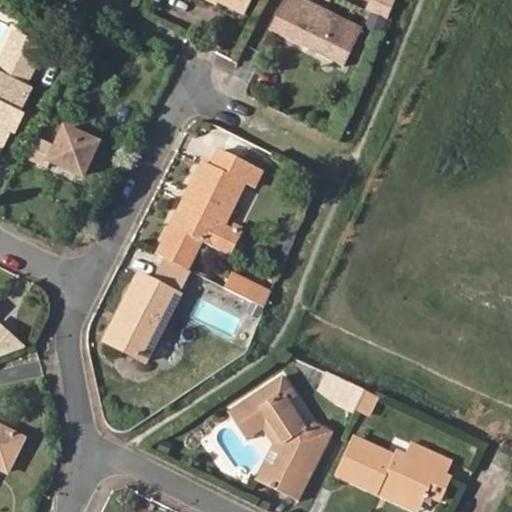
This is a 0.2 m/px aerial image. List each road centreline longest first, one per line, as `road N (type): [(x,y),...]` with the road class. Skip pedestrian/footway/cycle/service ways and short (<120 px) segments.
road 1 (track): [(87,464),(265,337),(415,0)]
road 2 (residential): [(83,282),(185,93)]
road 3 (residential): [(87,464),(71,362),(71,317),(83,282)]
road 4 (track): [(185,93),(341,159)]
road 5 (residential): [(87,464),(132,466),(227,511)]
